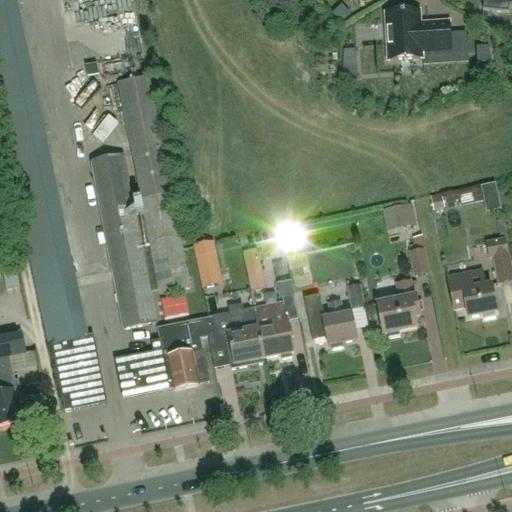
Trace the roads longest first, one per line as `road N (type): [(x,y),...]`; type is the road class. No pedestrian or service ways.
road 1 (track): [(190,0),(215,44),(276,109),(410,176),(424,201),(455,382)]
road 2 (primary): [(370,445),(73,508)]
road 3 (primary): [(363,504),(511,461)]
road 4 (primary): [(511,430),(370,445)]
